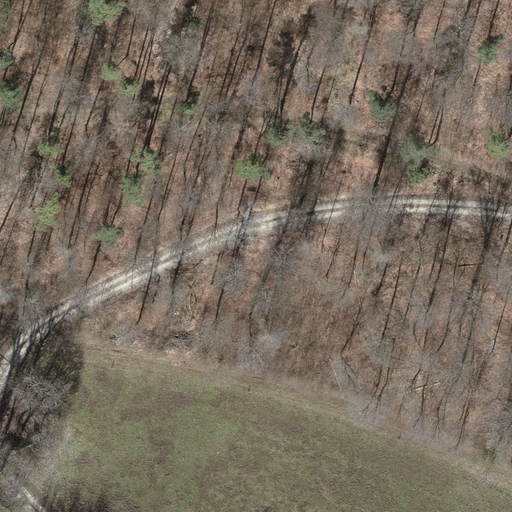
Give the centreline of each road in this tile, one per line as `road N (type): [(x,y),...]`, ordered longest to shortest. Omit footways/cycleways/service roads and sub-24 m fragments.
road 1 (track): [(0,368),(38,329),(261,216),(451,201),(511,210)]
road 2 (track): [(0,113),(238,112),(461,170),(511,193)]
